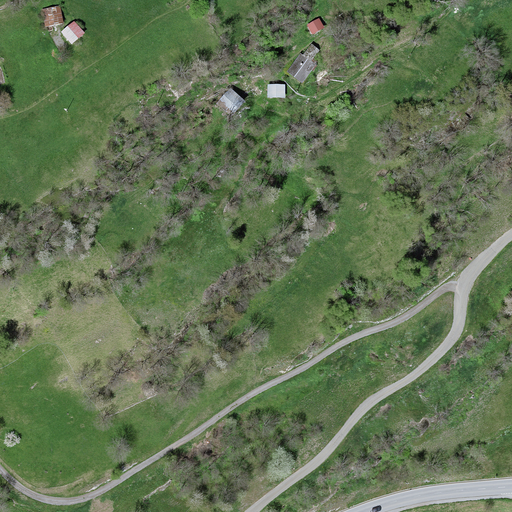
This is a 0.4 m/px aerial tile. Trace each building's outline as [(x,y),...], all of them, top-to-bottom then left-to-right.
[(64,7),(46,11),(50,29),(68,26),(64,7)] [(314,21),(303,27),(308,36),(319,31),(314,21)] [(77,24),(66,35),(78,48),(89,36),(77,24)] [(302,50),(281,75),(293,86),(314,61),(302,50)] [(286,99),(287,84),(278,83),(278,88),(269,88),(269,98),(286,99)] [(236,112),(246,103),(234,89),(224,97),(236,112)]
